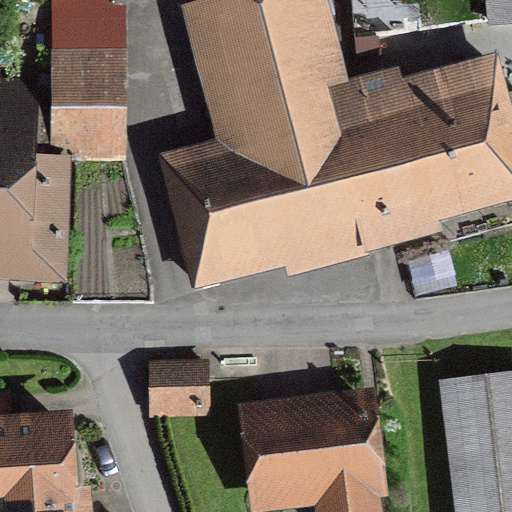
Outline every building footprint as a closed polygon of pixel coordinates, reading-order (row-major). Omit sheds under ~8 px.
[(48,159),(71,160),(123,162),(130,7),(113,6),(113,0),(54,0),(51,82),(48,159)] [(194,276),(274,254),(415,216),(511,189),(511,125),(495,64),(350,104),(321,0),(216,0),(211,2),(249,143),(164,166),(194,276)] [(511,26),(511,0),(484,0),(486,28),(511,26)] [(0,282),(66,285),(71,160),(48,159),(51,82),(0,79),(0,282)] [(209,360),(148,361),(149,418),(210,418),(209,360)] [(511,511),(511,372),(438,381),(453,511),(511,511)] [(12,417),(11,392),(0,392),(0,485),(76,482),(74,415),(12,417)] [(389,501),(378,392),(238,407),(249,511),(380,511),(380,502),(389,501)] [(0,511),(93,511),(93,493),(77,494),(76,482),(0,485),(0,511)]
